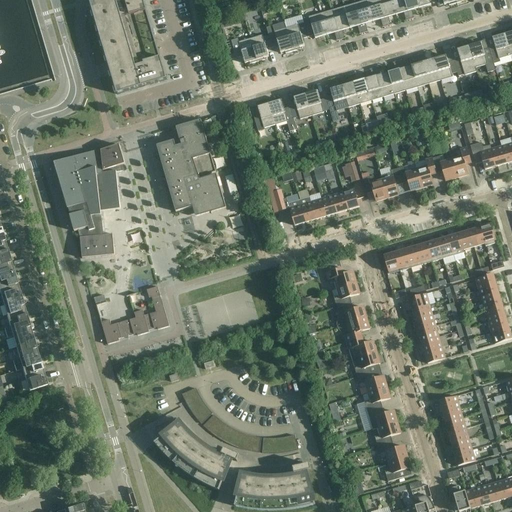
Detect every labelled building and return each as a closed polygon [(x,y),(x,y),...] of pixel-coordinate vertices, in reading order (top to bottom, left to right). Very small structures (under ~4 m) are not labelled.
[(117,95),(150,85),(167,80),(143,0),(103,0),(90,4),(117,95)] [(378,0),(368,0),(367,1),(373,22),(381,20),(383,27),(382,27),(382,28),(387,27),(378,0)] [(391,0),(378,0),(387,27),(391,25),(390,25),(388,18),(396,15),(391,0)] [(403,0),(391,0),(396,15),(404,13),(406,20),(405,21),(410,20),(403,0)] [(416,0),(403,0),(410,20),(414,19),(414,18),(413,18),(411,11),(419,9),(416,0)] [(416,0),(419,9),(431,5),(430,2),(435,0),(416,0)] [(367,1),(355,4),(364,33),(368,32),(367,32),(365,24),(373,22),(367,1)] [(355,4),(344,7),(350,29),(357,27),(360,34),(359,34),(359,35),(364,33),(355,4)] [(342,31),(350,29),(344,7),(332,11),(341,40),(345,39),(345,38),(344,38),(342,31)] [(223,19),(231,16),(229,10),(221,12),(223,19)] [(332,11),(321,14),(327,36),(334,33),(337,41),(336,41),(341,40),(332,11)] [(311,24),(305,26),(308,38),(314,36),(315,39),(327,36),(321,14),(309,18),(311,24)] [(226,28),(237,25),(235,17),(223,21),(226,28)] [(297,25),(286,29),(293,52),(300,50),(300,49),(299,48),(304,47),(302,39),(308,38),(305,26),(304,22),(297,24),(297,25)] [(278,46),(280,54),(285,52),(285,53),(285,54),(293,52),(286,29),(284,23),(266,28),(269,37),(272,48),(278,46)] [(489,49),(493,64),(500,62),(499,60),(510,56),(504,33),(496,35),(496,36),(497,36),(497,37),(492,38),(495,47),(489,49)] [(266,50),(272,48),(269,37),(263,38),(262,36),(250,39),(257,62),(265,60),(264,60),(264,59),(268,57),(266,50)] [(243,57),(245,64),(249,63),(250,64),(249,64),(250,65),(257,62),(250,39),(238,43),(239,45),(233,47),(236,59),(243,57)] [(476,43),(469,45),(475,68),(487,65),(487,66),(493,64),(489,49),(483,51),(481,44),(476,45),(476,44),(476,43)] [(454,61),(457,73),(458,77),(464,75),(465,76),(476,72),(475,68),(469,45),(461,48),(462,48),(462,49),(457,51),(460,60),(454,61)] [(425,54),(420,55),(429,85),(440,81),(434,60),(426,62),(424,55),(425,55),(425,54)] [(411,67),(417,88),(429,85),(420,55),(416,57),(417,57),(419,64),(411,67)] [(434,60),(440,81),(452,78),(451,75),(457,73),(454,61),(448,63),(446,56),(434,60)] [(402,61),(397,62),(406,91),(417,88),(411,67),(403,69),(401,62),(402,61)] [(394,95),(406,91),(397,62),(393,63),(393,64),(396,71),(388,73),(394,95)] [(379,68),(374,69),(383,98),(394,95),(388,73),(380,76),(378,68),(379,68)] [(373,78),(365,80),(371,102),(383,98),(374,69),(370,70),(370,71),(373,78)] [(318,88),(327,87),(325,73),(316,74),(318,88)] [(355,74),(351,76),(360,105),(371,102),(365,80),(357,82),(355,75),(356,75),(355,74)] [(342,87),(348,108),(360,105),(351,76),(347,77),(347,78),(347,77),(350,85),(342,87)] [(332,97),(326,99),(329,110),(331,114),(337,112),(348,108),(342,87),(330,90),(332,97)] [(312,117),(320,114),(324,113),(323,112),(329,110),(326,99),(320,101),(317,92),(313,93),(312,92),(313,92),(313,91),(305,93),(312,117)] [(296,106),(290,108),(293,119),(299,117),(300,120),(312,117),(305,93),(298,96),(298,97),(294,99),(296,106)] [(290,108),(284,110),(281,100),(277,102),(276,101),(277,101),(276,100),(269,102),(276,125),(286,122),(290,132),(297,130),(293,119),(290,108)] [(276,125),(269,102),(261,104),(262,105),(262,106),(257,107),(260,115),(254,117),(258,132),(265,130),(264,129),(276,125)] [(423,107),(425,113),(436,110),(434,104),(423,107)] [(200,177),(216,172),(201,120),(176,127),(181,145),(176,146),(174,140),(157,146),(158,151),(176,212),(192,207),(195,218),(227,209),(217,174),(200,179),(200,177)] [(467,136),(473,134),(472,130),(470,123),(464,125),(465,128),(466,132),(467,136)] [(334,137),(344,136),(342,126),(333,128),(334,137)] [(485,170),(496,167),(491,150),(490,146),(483,148),(481,143),(470,146),(476,165),(483,163),(485,170)] [(511,143),(501,147),(507,164),(511,162),(511,143)] [(82,259),(96,258),(115,256),(112,235),(103,236),(101,212),(120,210),(116,172),(122,172),(121,166),(125,165),(119,146),(101,151),(101,150),(54,164),(74,232),(78,231),(80,238),(82,259)] [(501,147),(491,150),(496,167),(507,164),(501,147)] [(457,179),(468,175),(464,163),(470,161),(467,149),(456,152),(458,157),(451,159),(457,179)] [(358,162),(365,160),(363,152),(356,154),(358,162)] [(446,182),(457,179),(451,159),(444,161),(443,156),(432,159),(436,171),(442,169),(446,182)] [(436,171),(432,159),(426,161),(427,166),(416,169),(422,189),(433,186),(429,173),(436,171)] [(359,180),(356,169),(354,164),(342,168),(346,183),(359,180)] [(333,175),(330,165),(324,166),(327,177),(333,175)] [(327,177),(324,166),(313,169),(317,183),(328,180),(327,177)] [(411,192),(422,189),(416,169),(409,171),(408,166),(397,169),(401,181),(407,180),(411,192)] [(381,177),(381,179),(387,199),(398,196),(395,183),(401,181),(397,169),(391,171),(391,174),(381,177)] [(233,175),(225,177),(231,196),(238,194),(233,175)] [(148,176),(136,178),(149,231),(150,231),(154,247),(167,244),(154,192),(152,192),(148,176)] [(376,202),(387,199),(381,179),(375,181),(373,176),(363,180),(366,192),(372,190),(376,202)] [(269,194),(273,193),(276,192),(272,179),(265,181),(269,194)] [(295,226),(306,223),(300,206),(299,201),(288,204),(287,199),(284,200),(281,190),(276,192),(273,193),(269,194),(273,209),(277,208),(279,212),(289,209),(295,226)] [(359,207),(354,190),(343,193),(348,211),(359,207)] [(332,196),(338,214),(348,211),(343,193),(332,196)] [(332,196),(322,199),(327,217),(338,214),(332,196)] [(310,198),(299,201),(300,206),(306,223),(316,220),(311,202),(310,198)] [(311,202),(316,220),(327,217),(322,199),(311,202)] [(491,225),(480,228),(485,247),(486,251),(493,249),(492,245),(496,244),(491,225)] [(469,231),(474,248),(484,245),(485,247),(480,228),(469,231)] [(459,234),(464,253),(464,251),(474,248),(469,231),(459,234)] [(448,238),(453,256),(464,253),(459,234),(448,238)] [(437,241),(443,259),(453,256),(448,238),(437,241)] [(427,244),(432,263),(443,259),(437,241),(427,244)] [(427,244),(416,247),(421,266),(432,263),(427,244)] [(6,247),(0,248),(0,259),(9,257),(6,247)] [(421,266),(416,247),(405,250),(411,269),(421,266)] [(405,250),(395,253),(400,272),(411,269),(405,250)] [(400,272),(395,253),(384,257),(388,273),(399,270),(400,272)] [(0,259),(0,271),(12,268),(9,257),(0,259)] [(491,265),(492,271),(504,268),(502,262),(491,265)] [(0,283),(15,279),(12,268),(0,271),(0,283)] [(334,283),(336,290),(356,284),(353,273),(340,277),(339,270),(326,274),(330,284),(334,283)] [(294,276),(296,284),(302,282),(300,274),(294,276)] [(479,291),(496,286),(493,275),(476,280),(479,291)] [(0,283),(0,293),(0,295),(18,290),(15,279),(0,283)] [(349,305),(347,299),(359,295),(356,284),(336,290),(338,297),(334,298),(337,309),(349,305)] [(496,286),(479,291),(482,302),(500,297),(496,286)] [(110,321),(102,323),(101,323),(108,346),(119,342),(119,340),(128,337),(137,334),(138,337),(149,333),(149,331),(157,328),(158,331),(169,327),(158,288),(147,291),(149,298),(151,298),(156,313),(144,316),(142,311),(134,313),(135,319),(111,326),(110,321)] [(22,300),(18,290),(0,295),(3,306),(22,300)] [(405,290),(394,294),(396,300),(407,296),(405,290)] [(429,306),(426,295),(409,300),(412,311),(429,306)] [(500,297),(482,302),(485,312),(503,307),(500,297)] [(3,306),(7,316),(25,311),(22,300),(3,306)] [(338,327),(346,325),(366,319),(363,308),(351,311),(349,305),(337,309),(339,317),(337,326),(338,327)] [(433,316),(429,306),(412,311),(415,321),(433,316)] [(503,307),(485,312),(488,323),(506,318),(503,307)] [(7,316),(10,327),(28,322),(25,311),(7,316)] [(305,318),(306,324),(313,321),(312,316),(305,318)] [(415,321),(418,332),(436,327),(433,316),(415,321)] [(506,318),(488,323),(491,333),(509,328),(506,318)] [(346,325),(338,327),(339,330),(342,333),(344,333),(347,343),(359,340),(357,333),(370,330),(366,319),(346,325)] [(7,340),(13,338),(31,333),(28,322),(10,327),(4,329),(7,340)] [(439,337),(436,327),(418,332),(421,342),(439,337)] [(491,333),(495,345),(511,339),(509,328),(491,333)] [(13,338),(16,349),(34,343),(31,333),(13,338)] [(439,337),(421,342),(424,353),(442,348),(439,337)] [(350,354),(352,361),(357,359),(377,353),(373,342),(361,346),(359,340),(347,343),(350,354)] [(311,352),(320,349),(317,341),(308,344),(311,352)] [(34,343),(16,349),(19,359),(37,354),(34,343)] [(445,359),(442,348),(424,353),(428,364),(445,359)] [(357,359),(352,361),(357,378),(369,375),(367,368),(380,365),(377,353),(357,359)] [(22,370),(41,365),(37,354),(19,359),(13,361),(16,372),(22,370)] [(206,370),(215,368),(213,362),(204,365),(206,370)] [(22,370),(26,381),(44,376),(41,365),(22,370)] [(369,375),(357,378),(360,389),(365,387),(367,394),(387,388),(384,377),(371,381),(369,375)] [(44,376),(26,381),(29,392),(47,387),(44,376)] [(324,381),(326,387),(333,385),(331,379),(324,381)] [(387,388),(367,394),(369,401),(364,402),(367,413),(379,409),(378,403),(390,399),(387,388)] [(196,389),(182,395),(185,401),(197,395),(194,391),(196,390),(196,389)] [(197,395),(185,401),(188,407),(200,401),(197,396),(197,395)] [(460,408),(456,397),(439,402),(442,413),(460,408)] [(200,401),(188,407),(192,413),(203,406),(200,402),(200,401)] [(196,419),(206,411),(203,406),(192,413),(196,419)] [(463,419),(460,408),(442,413),(445,424),(463,419)] [(372,430),(377,429),(397,423),(394,412),(381,416),(379,409),(367,413),(372,430)] [(207,411),(206,411),(196,419),(201,424),(212,414),(210,415),(207,411)] [(214,416),(203,427),(209,431),(217,421),(213,418),(214,416)] [(466,429),(463,419),(445,424),(448,434),(466,429)] [(217,421),(209,431),(214,436),(222,425),(218,422),(217,421)] [(390,444),(388,438),(400,434),(397,423),(377,429),(379,436),(374,437),(378,448),(390,444)] [(219,492),(231,462),(220,458),(211,453),(202,447),(194,440),(186,432),(179,424),(154,444),(157,447),(160,451),(163,454),(168,459),(171,461),(173,463),(176,466),(180,469),(184,472),(187,475),(191,477),(198,481),(200,483),(206,486),(210,488),(215,490),(219,492)] [(222,425),(214,436),(220,440),(227,429),(222,426),(222,425)] [(227,429),(220,440),(226,443),(232,432),(227,429)] [(451,445),(469,440),(466,429),(448,434),(451,445)] [(232,432),(226,443),(232,446),(237,434),(232,432)] [(239,449),(243,436),(237,434),(232,446),(239,449)] [(243,436),(239,449),(245,451),(249,438),(244,437),(243,436)] [(290,452),(298,450),(294,436),(294,438),(288,440),(290,452)] [(249,438),(245,451),(252,453),(255,440),(249,438)] [(252,453),(259,454),(261,439),(260,439),(260,441),(255,440),(252,453)] [(282,441),(283,453),(290,452),(288,440),(282,441)] [(472,450),(469,440),(451,445),(455,455),(472,450)] [(385,457),(387,464),(407,458),(404,447),(392,450),(390,444),(378,448),(381,458),(385,457)] [(475,462),(472,450),(455,455),(458,467),(475,462)] [(223,451),(222,455),(221,455),(237,462),(240,456),(229,452),(229,453),(223,451)] [(411,469),(407,458),(387,464),(389,470),(385,472),(388,483),(400,479),(398,473),(411,469)] [(310,465),(303,466),(299,467),(299,469),(293,470),(294,475),(311,471),(310,465)] [(458,470),(453,472),(447,474),(449,480),(460,476),(458,470)] [(242,476),(239,487),(235,507),(239,508),(244,509),(248,510),(253,510),(257,511),(261,511),(266,511),(270,511),(275,511),(278,511),(285,511),(288,510),(293,510),(297,509),(301,508),(306,507),(311,506),(315,505),(306,475),(295,477),(285,479),(274,480),(263,480),(253,478),(242,476)] [(511,494),(508,480),(497,483),(502,500),(511,497),(511,494)] [(421,482),(409,485),(411,491),(422,488),(421,482)] [(491,503),(502,500),(497,483),(486,486),(491,503)] [(460,494),(458,486),(450,489),(449,491),(449,493),(449,495),(449,498),(449,500),(450,502),(450,504),(450,505),(456,503),(454,495),(460,494)] [(481,507),(491,503),(486,486),(476,489),(481,507)] [(470,510),(481,507),(476,489),(465,492),(470,510)] [(456,503),(458,511),(462,511),(470,510),(465,492),(460,494),(454,495),(456,503)] [(429,511),(435,510),(434,506),(433,504),(432,503),(431,501),(429,499),(428,497),(427,496),(418,498),(420,505),(427,503),(429,511)] [(416,507),(417,511),(429,511),(427,503),(420,505),(416,507)]
